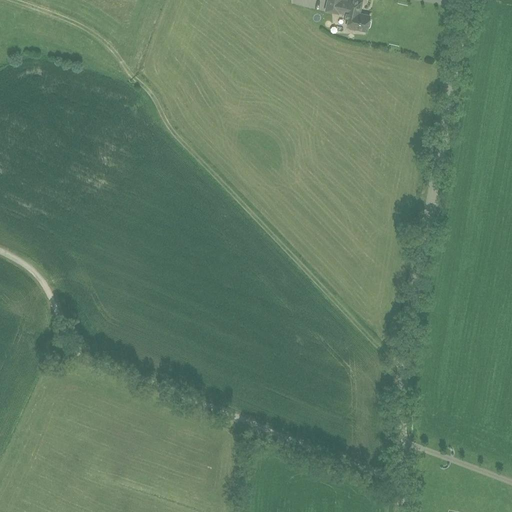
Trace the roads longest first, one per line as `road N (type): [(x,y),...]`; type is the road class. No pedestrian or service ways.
road 1 (unclassified): [(398,480),(402,357),(466,0)]
road 2 (unclassified): [(398,480),(78,349),(63,340),(31,269),(0,251)]
